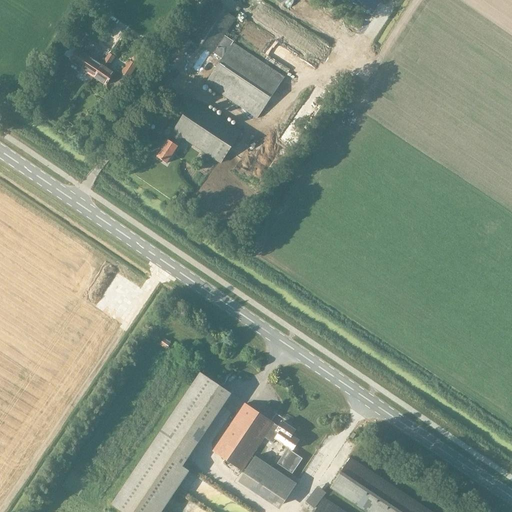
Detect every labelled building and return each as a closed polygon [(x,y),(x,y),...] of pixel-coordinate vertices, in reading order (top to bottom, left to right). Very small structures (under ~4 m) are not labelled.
[(211,4),(188,38),(221,60),(232,43),(233,42),(224,36),(235,19),(211,4)] [(313,65),(322,46),(296,34),(291,43),(305,49),(301,57),(308,61),(308,63),(313,65)] [(113,41),(100,36),(94,52),(100,55),(103,46),(110,48),(113,41)] [(69,61),(81,70),(90,56),(82,52),(89,40),(85,37),(77,49),(71,45),(64,55),(70,59),(69,61)] [(257,118),(284,77),(232,43),(221,60),(205,84),(257,118)] [(93,78),(105,86),(114,73),(106,67),(113,57),(109,54),(102,65),(93,78)] [(102,65),(102,64),(90,56),(81,70),(93,78),(102,65)] [(128,64),(121,74),(128,79),(135,68),(128,64)] [(220,164),(241,132),(194,101),(173,132),(174,133),(169,141),(168,140),(156,157),(166,164),(177,147),(176,146),(182,138),(220,164)] [(121,511),(161,511),(189,471),(179,464),(228,392),(201,373),(112,505),(121,511)] [(279,427),(271,422),(245,404),(213,451),(242,471),(264,437),(273,443),(276,439),(288,447),(277,464),(292,474),(303,458),(292,450),(299,441),(292,436),(295,430),(282,422),(279,427)] [(255,457),(241,477),(283,505),(296,485),(255,457)] [(431,511),(351,458),(331,489),(365,511),(431,511)] [(71,474),(65,487),(78,493),(85,480),(71,474)] [(307,496),(316,501),(324,487),(315,482),(307,496)] [(344,511),(324,498),(315,511),(344,511)]
